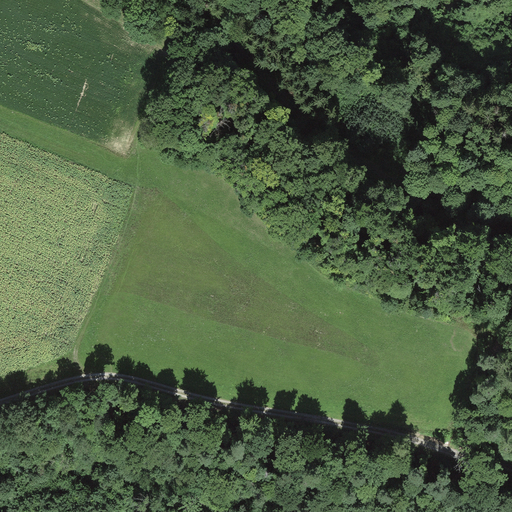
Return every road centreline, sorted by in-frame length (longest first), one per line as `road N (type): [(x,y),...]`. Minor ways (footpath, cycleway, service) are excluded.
road 1 (track): [(0,404),(96,377),(394,433),(511,468)]
road 2 (track): [(511,212),(419,193),(326,139),(188,0)]
road 3 (track): [(85,379),(76,351),(122,244)]
